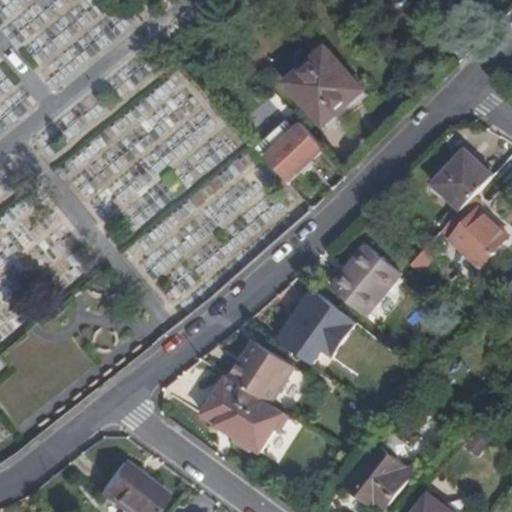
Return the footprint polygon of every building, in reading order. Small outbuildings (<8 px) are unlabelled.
[(328,48),(287,82),(325,126),(366,91),(328,48)] [(304,123),(268,157),(290,181),(326,149),(304,123)] [(442,221),(447,227),(473,199),(496,174),(469,150),(438,183),(459,202),(442,221)] [(241,161),(134,243),(153,268),(189,240),(194,247),(220,227),(222,229),(266,195),(241,161)] [(473,199),(447,227),(446,229),(454,237),(451,241),(461,250),(459,251),(464,256),(469,251),(483,264),(511,234),(501,224),(486,210),(473,199)] [(492,205),(486,210),(501,224),(506,218),(492,205)] [(448,257),(433,243),(430,246),(414,263),(429,278),(448,257)] [(334,286),(367,315),(402,274),(369,245),(345,273),(334,286)] [(295,325),(290,320),(279,333),(312,360),(322,348),(332,356),(358,323),(345,312),(316,288),(300,308),(306,313),(295,325)] [(300,308),(290,320),(295,325),(306,313),(300,308)] [(232,378),(267,400),(280,378),(286,382),(297,365),(259,342),(251,355),(247,360),(244,358),(232,378)] [(247,360),(251,355),(244,351),(227,375),(232,378),(244,358),(247,360)] [(283,428),(291,415),(273,404),(267,400),(232,378),(227,375),(200,415),(217,426),(220,422),(229,427),(226,432),(232,435),(233,441),(250,451),(256,450),(262,454),(276,429),(283,428)] [(267,400),(273,404),(286,382),(280,378),(267,400)] [(217,426),(226,432),(229,427),(220,422),(217,426)] [(384,511),(388,511),(419,472),(383,444),(351,486),(384,511)] [(161,511),(171,499),(125,466),(104,494),(128,511),(161,511)] [(452,511),(432,496),(419,511),(452,511)]
